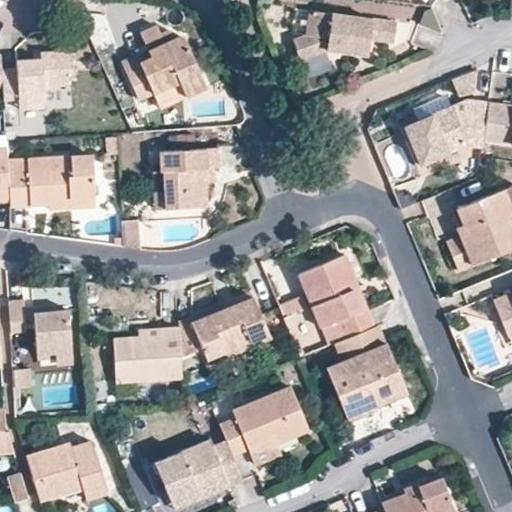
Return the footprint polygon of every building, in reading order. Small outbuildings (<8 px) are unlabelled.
[(143,31),(147,39),(134,45),(131,37),(115,45),(131,82),(147,75),(173,63),(180,79),(155,91),(153,92),(160,109),(209,87),(201,69),(181,24),(179,21),(175,21),(172,22),(168,17),(165,16),(162,16),(157,17),(151,6),(135,14),(143,31)] [(308,13),(295,11),(292,35),(294,40),(305,36),(308,13)] [(329,52),(328,47),(339,48),(338,54),(367,57),(371,41),(393,44),(396,25),(308,13),(305,36),(294,40),(302,62),(329,52)] [(147,39),(143,31),(131,37),(134,45),(147,39)] [(44,103),(43,83),(65,81),(65,71),(70,70),(69,48),(41,50),(41,57),(32,58),(17,58),(17,67),(3,67),(3,70),(4,88),(4,100),(19,99),(19,104),(44,103)] [(302,62),(307,76),(334,67),(329,52),(302,62)] [(147,75),(155,91),(180,79),(173,63),(147,75)] [(460,94),(475,90),(478,69),(452,80),(460,94)] [(153,92),(155,91),(147,75),(131,82),(139,98),(153,92)] [(424,117),(453,104),(448,93),(419,105),(424,117)] [(457,115),(453,104),(424,117),(401,126),(417,165),(467,143),(484,144),(485,137),(488,116),(490,98),(468,96),(469,112),(457,115)] [(453,104),(457,115),(469,112),(468,96),(453,104)] [(488,116),(485,137),(511,140),(511,116),(506,116),(507,101),(490,98),(488,116)] [(0,205),(12,204),(11,174),(10,166),(9,154),(0,154),(0,205)] [(162,177),(166,176),(168,214),(209,212),(207,175),(220,174),(219,154),(162,157),(162,177)] [(12,204),(13,211),(51,209),(74,208),(73,203),(99,201),(96,161),(10,166),(11,174),(12,204)] [(162,177),(156,177),(158,215),(168,214),(166,176),(162,177)] [(511,202),(506,188),(460,208),(470,233),(450,241),(462,270),(511,250),(511,202)] [(51,209),(51,215),(100,212),(99,201),(73,203),(74,208),(51,209)] [(122,224),(124,248),(141,250),(139,222),(122,224)] [(308,306),(285,316),(293,335),(302,357),(335,343),(374,327),(344,254),(299,273),(312,304),(308,306)] [(511,292),(493,300),(508,337),(511,335),(511,292)] [(238,299),(241,306),(255,300),(253,294),(238,299)] [(280,304),(285,316),(308,306),(303,294),(280,304)] [(220,306),(222,313),(236,346),(268,332),(255,300),(241,306),(238,299),(220,306)] [(23,304),(9,304),(10,326),(11,337),(25,337),(24,312),(23,304)] [(178,323),(179,330),(222,313),(220,306),(178,323)] [(69,362),(69,358),(67,318),(58,318),(57,310),(34,311),(35,337),(36,359),(54,360),(57,367),(63,367),(67,365),(69,362)] [(34,311),(24,312),(25,337),(35,337),(34,311)] [(179,333),(180,358),(201,350),(204,358),(236,346),(222,313),(179,330),(179,333)] [(379,324),(374,327),(382,345),(387,343),(379,324)] [(378,409),(374,401),(406,387),(387,343),(382,345),(374,327),(335,343),(342,360),(328,366),(351,421),(378,409)] [(236,346),(239,353),(271,339),(268,332),(236,346)] [(114,345),(117,387),(182,382),(180,358),(179,333),(163,334),(163,343),(137,344),(114,345)] [(137,335),(137,344),(163,343),(163,334),(137,335)] [(204,358),(207,365),(239,353),(236,346),(204,358)] [(36,359),(37,369),(57,367),(54,360),(36,359)] [(30,370),(14,370),(15,386),(30,386),(30,370)] [(271,437),(273,442),(310,426),(291,383),(233,408),(236,418),(221,425),(227,438),(233,453),(247,447),(271,437)] [(6,423),(5,410),(0,410),(0,451),(14,451),(6,423)] [(273,442),(271,437),(247,447),(249,452),(273,442)] [(110,491),(94,438),(72,445),(70,440),(27,454),(40,500),(61,493),(59,487),(82,480),(88,497),(110,491)] [(233,453),(227,438),(210,446),(207,439),(154,463),(170,500),(196,489),(199,497),(244,478),(233,453)] [(170,500),(154,463),(143,467),(161,511),(163,511),(173,508),(170,500)] [(404,483),(406,489),(393,495),(396,502),(387,506),(372,511),(442,511),(456,506),(441,471),(428,476),(427,473),(404,483)] [(21,476),(6,480),(14,503),(28,499),(27,494),(21,476)] [(170,500),(173,508),(199,497),(196,489),(170,500)] [(396,502),(393,495),(384,499),(387,506),(396,502)]
